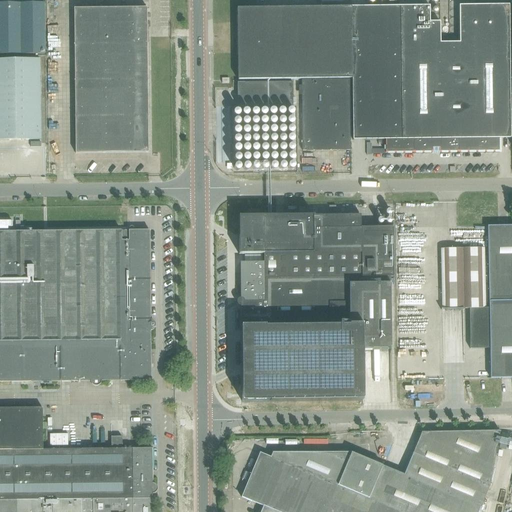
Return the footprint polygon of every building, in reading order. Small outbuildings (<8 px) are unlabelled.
[(0,54),(21,54),(20,4),(0,3),(0,54)] [(45,3),(20,4),(21,54),(45,54),(45,3)] [(400,7),(400,58),(401,153),(413,153),(499,152),(499,139),(510,138),(508,6),(459,6),(459,43),(440,43),(440,6),(400,7)] [(350,80),(353,80),(352,59),(352,7),(238,8),(238,81),(302,80),(350,80)] [(352,7),(352,59),(374,59),(374,7),(352,7)] [(374,59),(400,58),(400,7),(374,7),(374,59)] [(74,58),(75,153),(148,153),(147,8),(74,8),(74,58)] [(352,59),(353,80),(353,140),(386,140),(386,153),(401,153),(400,58),(374,59),(352,59)] [(40,59),(0,59),(0,140),(40,140),(40,59)] [(350,80),(302,80),(302,150),(351,150),(350,80)] [(293,108),(292,82),(238,82),(238,108),(293,108)] [(264,217),(237,217),(238,255),(263,255),(263,262),(240,262),(240,263),(240,271),(240,299),(239,299),(237,299),(237,301),(238,305),(239,306),(240,306),(241,339),(241,367),(241,402),(363,400),(362,350),(391,349),(390,278),(393,278),(392,229),(390,229),(382,229),(361,229),(361,217),(347,217),(347,216),(264,217)] [(511,226),(498,227),(487,227),(489,309),(485,309),(469,309),(470,349),(490,349),(491,379),(511,378),(511,226)] [(0,382),(91,382),(91,384),(92,385),(93,386),(97,386),(98,386),(100,385),(101,383),(101,381),(151,381),(150,331),(152,331),(154,330),(155,329),(155,325),(155,323),(154,322),(152,321),(150,321),(149,231),(0,232),(0,382)] [(484,248),(440,249),(441,310),(469,309),(485,309),(484,248)] [(0,511),(153,511),(153,493),(155,493),(156,492),(157,491),(157,487),(157,486),(156,484),(154,483),(153,483),(152,448),(122,448),(122,437),(111,437),(111,449),(42,449),(42,408),(0,408),(0,511)] [(478,511),(489,486),(500,433),(438,434),(422,434),(416,448),(405,476),(397,473),(395,472),(382,466),(352,454),(273,453),(271,458),(260,454),(242,498),(263,507),(261,511),(478,511)] [(50,435),(50,447),(68,446),(68,434),(50,435)]
